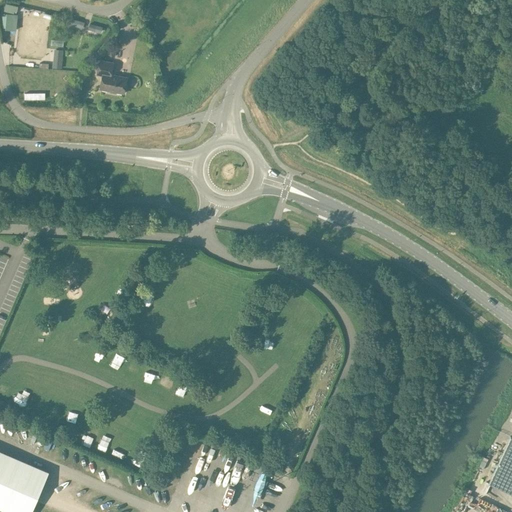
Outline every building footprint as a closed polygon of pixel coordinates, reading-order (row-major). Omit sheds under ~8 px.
[(6,4),(4,11),(13,13),(14,11),(17,11),(18,6),(6,4)] [(83,20),(73,17),(72,23),(82,26),(83,20)] [(101,27),(101,25),(89,22),(87,28),(97,30),(98,27),(101,27)] [(114,54),(115,47),(108,45),(107,53),(114,54)] [(59,67),(61,48),(54,48),(52,66),(59,67)] [(120,94),(123,78),(108,75),(110,64),(96,61),(93,75),(99,76),(97,89),(120,94)] [(511,436),(489,483),(510,492),(511,492),(511,436)] [(0,451),(0,506),(12,511),(30,511),(47,472),(0,451)]
